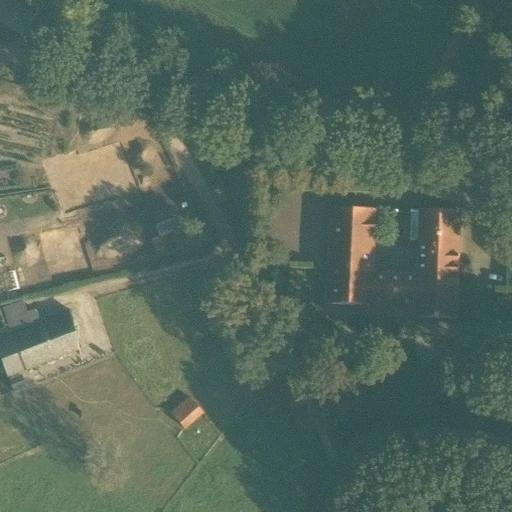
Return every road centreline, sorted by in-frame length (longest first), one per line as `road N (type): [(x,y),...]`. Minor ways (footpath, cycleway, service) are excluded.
road 1 (tertiary): [(511,160),(152,79),(0,7)]
road 2 (track): [(157,109),(359,511)]
road 3 (track): [(473,0),(415,142)]
